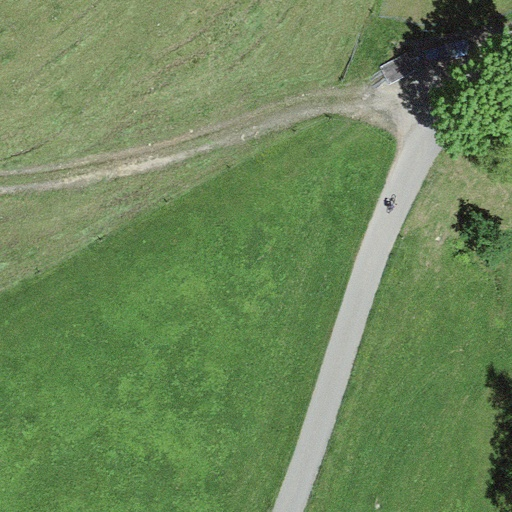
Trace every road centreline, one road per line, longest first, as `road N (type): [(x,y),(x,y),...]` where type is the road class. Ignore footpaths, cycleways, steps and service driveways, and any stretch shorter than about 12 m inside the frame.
road 1 (unclassified): [(287,511),(382,235),(461,70),(511,25)]
road 2 (track): [(461,70),(381,73),(306,88),(180,143),(0,163)]
